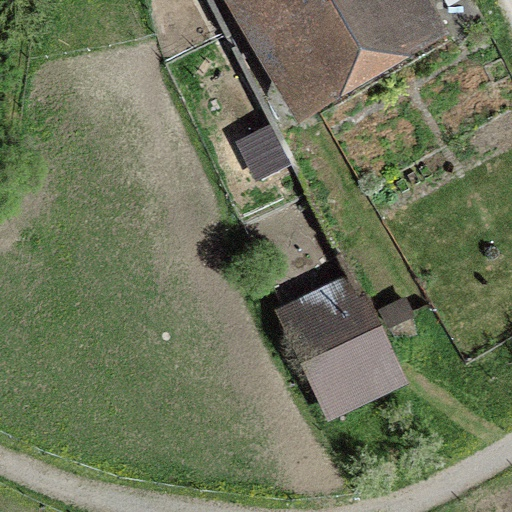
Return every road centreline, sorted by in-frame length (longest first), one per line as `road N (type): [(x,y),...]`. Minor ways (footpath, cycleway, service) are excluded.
road 1 (track): [(172,511),(115,501),(0,456)]
road 2 (track): [(511,446),(375,511)]
